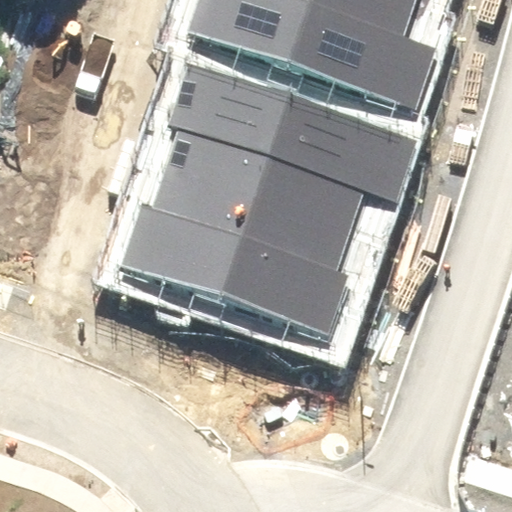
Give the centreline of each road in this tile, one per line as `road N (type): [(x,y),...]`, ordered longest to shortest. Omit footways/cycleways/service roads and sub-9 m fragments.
road 1 (residential): [(417,511),(511,150)]
road 2 (residential): [(0,404),(102,440),(155,475),(181,511)]
